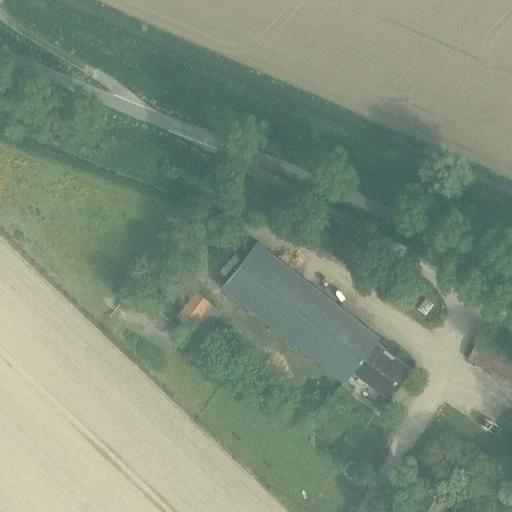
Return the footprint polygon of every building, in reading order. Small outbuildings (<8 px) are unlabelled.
[(383,394),(406,365),(375,340),(377,337),(255,242),(221,286),(343,382),(353,370),(383,394)] [(134,308),(142,299),(132,290),(124,299),(134,308)] [(222,313),(209,302),(195,292),(178,317),(192,327),(193,325),(213,340),(220,328),(213,323),(222,313)] [(239,338),(226,329),(220,337),(233,347),(239,338)] [(511,381),(511,357),(476,341),(467,359),(511,381)] [(443,511),(449,502),(419,486),(405,511),(443,511)]
